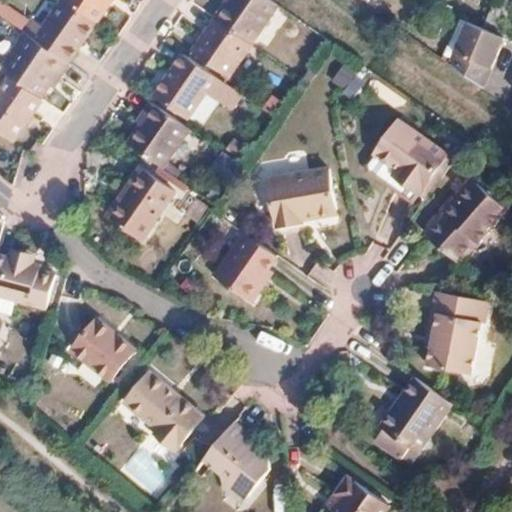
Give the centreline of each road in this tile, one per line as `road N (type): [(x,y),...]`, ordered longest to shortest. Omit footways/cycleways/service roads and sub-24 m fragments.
road 1 (residential): [(22,203),(101,270),(292,388),(366,290)]
road 2 (residential): [(171,0),(22,203)]
